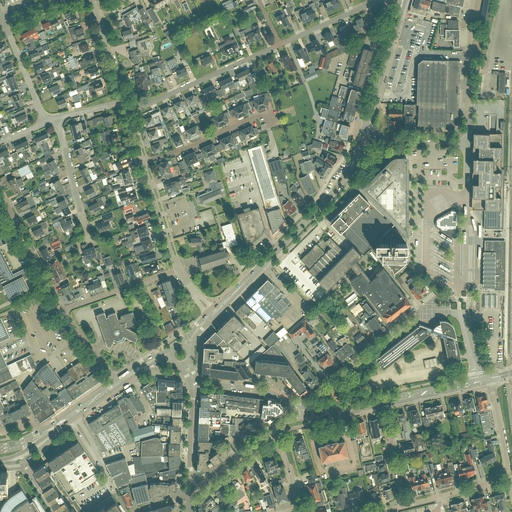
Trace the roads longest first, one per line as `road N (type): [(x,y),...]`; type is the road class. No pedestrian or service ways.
road 1 (secondary): [(233,293),(340,184),(363,135)]
road 2 (residential): [(309,403),(423,316),(465,320)]
road 3 (residential): [(127,112),(279,44)]
road 4 (residential): [(393,2),(355,129),(363,135)]
road 5 (residential): [(467,141),(472,0)]
road 6 (residential): [(143,162),(269,112)]
road 7 (residential): [(60,310),(0,191)]
road 8 (secondary): [(363,135),(399,12)]
road 9 (residential): [(60,310),(177,269)]
road 10 (residential): [(87,236),(55,118)]
